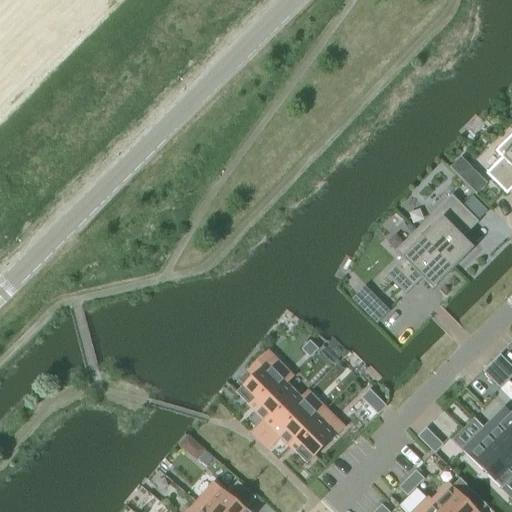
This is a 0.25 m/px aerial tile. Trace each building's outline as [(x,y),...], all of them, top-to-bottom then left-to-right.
[(501,160),(486,175),(507,195),(511,190),(511,135),(495,153),(501,160)] [(477,175),(467,186),(476,195),(486,184),(477,175)] [(415,232),(454,270),(474,250),(463,238),(479,223),(452,196),(415,232)] [(454,270),(415,232),(394,252),(401,259),(385,275),(406,296),(422,280),(433,291),(454,270)] [(378,300),(365,313),(377,325),(391,312),(378,300)] [(302,350),(310,359),(318,350),(310,342),(302,350)] [(511,367),(500,356),(492,364),(509,381),(511,377),(511,367)] [(246,373),(238,381),(245,388),(238,395),(256,413),(291,377),(274,360),(253,380),(246,373)] [(509,381),(492,364),(483,373),(500,390),(509,381)] [(264,422),(253,434),(257,438),(261,442),(308,394),(308,393),(301,400),(298,397),(285,385),(292,378),(291,377),(256,413),(264,422)] [(361,399),(378,416),(387,408),(370,390),(361,399)] [(308,394),(261,442),(269,450),(281,438),(286,443),(290,447),(325,411),(322,407),(308,394)] [(511,416),(505,410),(484,430),(511,458),(511,416)] [(325,411),(290,447),(307,465),(343,429),(325,411)] [(426,429),(418,437),(435,454),(443,446),(426,429)] [(511,478),(511,458),(484,430),(464,451),(502,489),(511,478)] [(206,452),(198,461),(207,469),(215,459),(206,452)] [(416,471),(407,480),(416,489),(424,480),(416,471)] [(416,489),(407,480),(399,488),(407,497),(416,489)] [(451,489),(449,486),(432,503),(429,500),(428,501),(439,511),(481,511),(487,507),(460,480),(451,489)] [(248,507),(256,498),(238,482),(230,492),(248,507)] [(244,511),(213,485),(197,504),(207,511),(244,511)] [(439,511),(428,501),(416,511),(439,511)]
